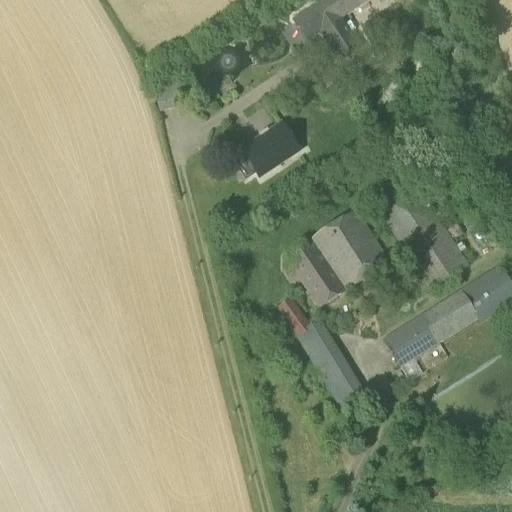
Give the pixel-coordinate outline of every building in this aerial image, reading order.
[(339,65),(362,49),(353,36),(364,28),(352,10),(317,33),(339,65)] [(259,180),(299,154),(280,125),(241,152),(244,157),(234,164),(246,181),(256,174),(259,180)] [(426,294),(467,268),(411,179),(373,203),(414,269),(411,270),(426,294)] [(318,310),(389,264),(356,214),(285,259),(291,268),(284,272),(290,282),(297,277),(318,310)] [(480,326),(511,306),(511,287),(500,269),(383,342),(409,383),(422,374),(414,361),(477,321),(480,326)] [(290,301),(277,310),(298,339),(311,330),(290,301)] [(331,340),(307,354),(317,371),(341,357),(331,340)]
